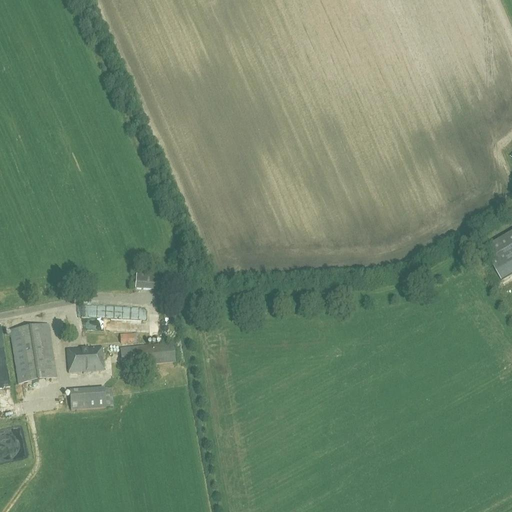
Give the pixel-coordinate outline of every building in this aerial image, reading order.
[(511,234),(484,251),(497,272),(511,263),(511,234)] [(99,320),(99,308),(83,308),(83,320),(99,320)] [(18,384),(56,378),(48,325),(10,331),(18,384)] [(120,344),(134,343),(133,334),(120,334),(120,344)] [(122,368),(175,362),(173,343),(120,349),(122,368)] [(68,373),(104,371),(102,347),(66,349),(68,373)] [(0,388),(10,388),(11,349),(0,349),(0,388)] [(112,388),(104,389),(104,388),(69,391),(70,411),(106,409),(106,408),(113,408),(112,388)]
